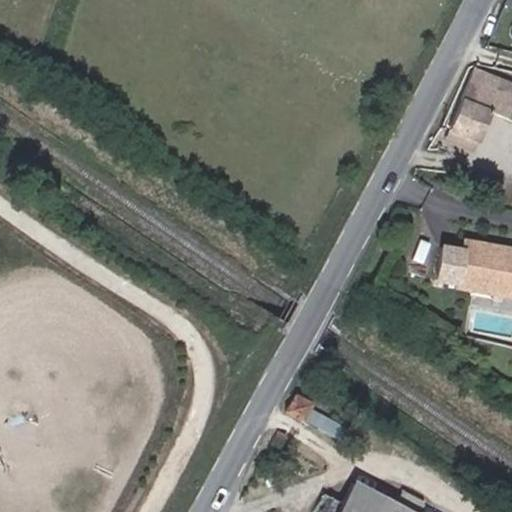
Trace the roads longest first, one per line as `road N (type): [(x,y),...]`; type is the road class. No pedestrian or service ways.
road 1 (residential): [(205,511),(473,0)]
road 2 (track): [(0,212),(180,331),(200,377),(187,451),(154,511)]
